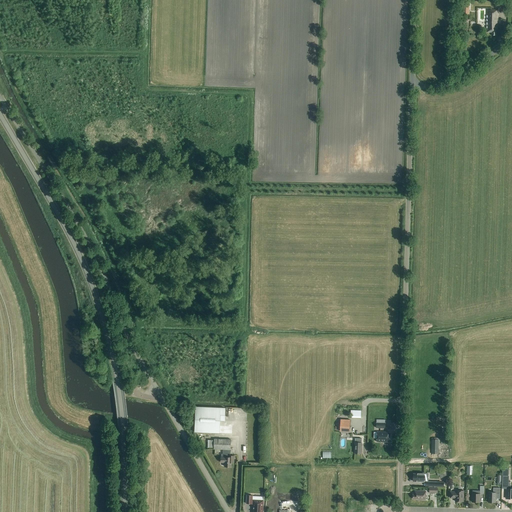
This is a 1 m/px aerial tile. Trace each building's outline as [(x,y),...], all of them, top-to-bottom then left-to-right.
[(461,14),(469,15),(470,1),(462,1),(461,14)] [(496,36),(496,30),(497,30),(498,10),(491,10),(491,11),(487,10),(487,32),(492,32),(492,35),(496,36)] [(225,408),(195,407),(194,432),(219,433),(219,421),(224,421),(225,408)] [(341,420),(340,431),(350,432),(350,420),(341,420)] [(374,432),(374,438),(377,438),(377,442),(391,442),(391,435),(388,435),(388,432),(377,432),(374,432)] [(214,439),(214,440),(208,440),(208,448),(214,448),(214,449),(224,450),(223,454),(221,454),(221,457),(221,463),(225,463),(225,467),(231,467),(232,463),(234,463),(234,456),(230,456),(231,440),(214,439)] [(431,449),(431,454),(440,454),(440,449),(438,449),(438,439),(432,439),(431,449)] [(417,474),(413,474),(413,481),(417,481),(417,482),(424,482),(424,473),(417,473),(417,474)] [(472,494),(472,502),(480,502),(480,494),(484,494),(484,486),(480,486),(480,491),(477,491),(473,491),(472,494)] [(488,492),(488,502),(496,503),(496,496),(500,496),(500,488),(493,488),(493,493),(488,492)] [(413,494),(413,499),(418,499),(418,500),(426,500),(426,491),(415,491),(415,494),(413,494)] [(450,492),(450,498),(455,498),(455,501),(463,502),(463,491),(455,491),(455,492),(450,492)] [(253,500),(253,498),(253,496),(253,495),(246,495),(246,504),(252,504),(252,502),(253,502),(253,507),(254,507),(253,509),(252,511),(263,511),(264,500),(260,500),(253,500)]
